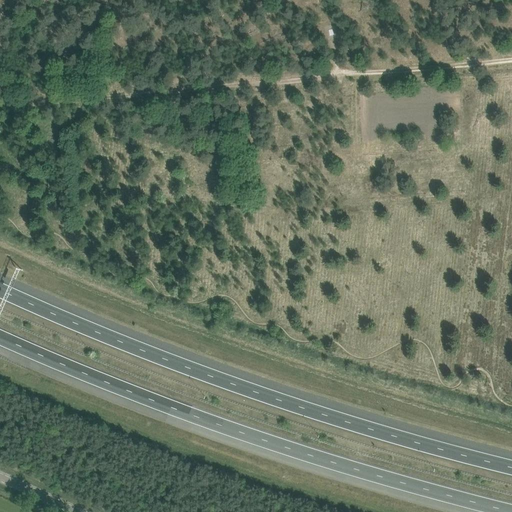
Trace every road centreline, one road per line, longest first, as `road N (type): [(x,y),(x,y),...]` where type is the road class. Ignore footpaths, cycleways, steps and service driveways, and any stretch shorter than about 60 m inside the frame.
road 1 (motorway): [(511,466),(228,381),(0,290)]
road 2 (motorway): [(0,339),(212,426),(505,511)]
road 3 (track): [(511,61),(0,108)]
